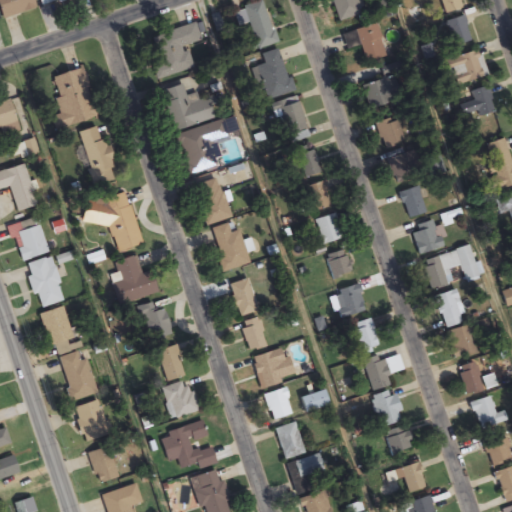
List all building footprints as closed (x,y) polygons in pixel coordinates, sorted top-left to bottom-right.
[(0,0),(0,18),(31,10),(28,0),(0,0)] [(274,44),(261,0),(241,7),(255,50),(274,44)] [(362,14),(358,0),(329,0),(336,21),(362,14)] [(436,0),(440,14),(458,9),(455,0),(436,0)] [(467,42),(461,16),(442,21),(448,46),(467,42)] [(383,56),(372,24),(340,35),(345,49),(358,45),(364,62),(383,56)] [(191,70),(185,46),(198,42),(194,25),(150,37),(158,66),(152,67),(156,80),(191,70)] [(262,66),(252,68),(262,101),(291,92),(278,49),(259,55),(262,66)] [(443,59),(449,85),(481,77),(475,52),(443,59)] [(94,119),(81,69),(50,77),(60,115),(49,118),(52,130),(94,119)] [(359,86),(365,105),(392,97),(386,77),(359,86)] [(172,132),(215,118),(209,97),(187,103),(181,85),(159,92),(172,132)] [(476,118),(493,113),(485,87),(468,92),(476,118)] [(289,143),(307,137),(293,98),(269,106),(274,120),(280,118),(289,143)] [(0,103),(0,136),(0,137),(17,132),(9,102),(0,103)] [(402,142),(391,116),(372,124),(383,150),(402,142)] [(214,167),(207,143),(226,138),(222,122),(176,134),(187,175),(214,167)] [(111,182),(99,127),(77,132),(89,187),(111,182)] [(491,191),(511,185),(511,170),(504,139),(480,145),(491,191)] [(317,173),(309,145),(293,150),(301,178),(317,173)] [(386,156),(387,174),(410,173),(409,155),(386,156)] [(422,178),(443,174),(439,156),(418,160),(422,178)] [(0,171),(0,190),(7,188),(14,213),(35,207),(23,165),(0,171)] [(228,218),(214,178),(190,187),(205,227),(228,218)] [(302,189),(313,213),(331,205),(321,180),(302,189)] [(396,193),(405,220),(425,213),(416,186),(396,193)] [(114,253),(138,246),(123,192),(80,205),(88,230),(105,224),(114,253)] [(506,212),(510,224),(511,223),(511,193),(492,201),(497,215),(506,212)] [(317,245),(339,241),(334,215),(313,218),(317,245)] [(45,254),(36,222),(13,229),(19,249),(15,250),(19,262),(45,254)] [(409,227),(414,255),(440,250),(434,222),(409,227)] [(234,231),(228,233),(225,225),(208,230),(221,273),(244,265),(234,231)] [(428,291),(450,285),(446,270),(458,267),(463,282),(477,278),(468,247),(420,261),(428,291)] [(329,279),(350,273),(343,250),(323,256),(329,279)] [(118,280),(124,297),(143,289),(131,257),(113,264),(118,280)] [(62,302),(48,258),(23,266),(36,309),(62,302)] [(254,312),(246,280),(227,284),(235,317),(254,312)] [(339,319),(366,311),(357,284),(330,292),(339,319)] [(430,299),(445,329),(464,320),(450,290),(430,299)] [(70,340),(60,308),(36,315),(47,347),(70,340)] [(170,335),(159,309),(138,317),(149,344),(170,335)] [(239,323),(244,352),(263,348),(257,319),(239,323)] [(358,354),(378,349),(370,319),(351,324),(358,354)] [(454,360),(473,353),(464,326),(445,333),(454,360)] [(153,352),(163,382),(182,376),(172,346),(153,352)] [(248,362),(262,390),(290,376),(276,348),(248,362)] [(55,359),(68,403),(94,395),(84,360),(78,362),(76,353),(55,359)] [(359,361),(369,391),(388,385),(385,375),(400,370),(396,357),(383,361),(381,355),(359,361)] [(495,388),(491,374),(478,378),(474,362),(455,367),(464,396),(495,388)] [(188,387),(182,389),(179,383),(158,389),(168,421),(196,412),(188,387)] [(290,416),(283,389),(261,395),(269,422),(290,416)] [(296,399),(302,414),(327,405),(321,390),(296,399)] [(368,399),(378,429),(401,421),(392,392),(368,399)] [(504,420),(501,413),(495,416),(486,396),(466,405),(478,432),(504,420)] [(71,407),(78,439),(102,434),(96,402),(71,407)] [(199,463),(193,442),(205,439),(200,422),(163,432),(175,471),(199,463)] [(272,430),(281,460),(303,453),(294,423),(272,430)] [(0,447),(8,445),(2,426),(0,426),(0,447)] [(382,433),(388,455),(408,450),(403,428),(382,433)] [(511,461),(503,439),(482,447),(490,468),(511,461)] [(94,485),(115,479),(106,447),(85,453),(94,485)] [(296,494),(313,485),(307,475),(320,468),(312,453),(282,470),(296,494)] [(0,480),(16,473),(9,456),(0,459),(0,480)] [(390,476),(407,496),(424,482),(407,462),(390,476)] [(511,492),(511,468),(493,472),(499,504),(511,501),(511,494),(511,493),(511,492)] [(227,511),(216,471),(187,479),(196,511),(227,511)] [(138,504),(132,485),(98,495),(103,511),(129,511),(128,507),(138,504)] [(299,511),(323,511),(317,494),(296,500),(299,511)] [(399,506),(400,511),(431,511),(425,496),(399,506)] [(33,511),(28,498),(11,505),(13,511),(33,511)]
